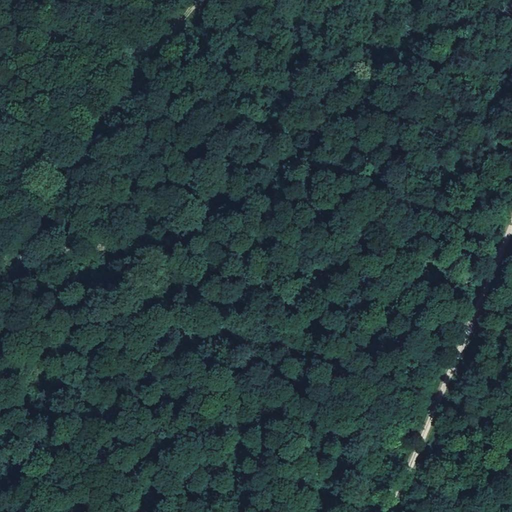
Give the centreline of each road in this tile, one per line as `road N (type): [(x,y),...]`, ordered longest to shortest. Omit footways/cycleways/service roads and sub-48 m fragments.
road 1 (track): [(0,282),(162,40),(204,0)]
road 2 (track): [(389,511),(511,221)]
